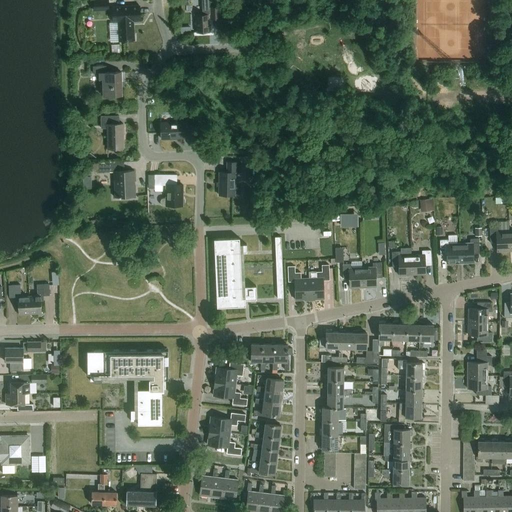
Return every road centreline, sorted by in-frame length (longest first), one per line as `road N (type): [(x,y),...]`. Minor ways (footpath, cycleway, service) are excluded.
road 1 (residential): [(201,330),(200,171),(187,156),(154,157),(142,143),(142,89),(170,50)]
road 2 (residential): [(299,511),(301,320)]
road 3 (residential): [(180,511),(201,330)]
road 4 (residential): [(301,320),(447,291)]
road 5 (unclassified): [(170,50),(249,46),(271,0)]
road 6 (residential): [(72,330),(201,330)]
